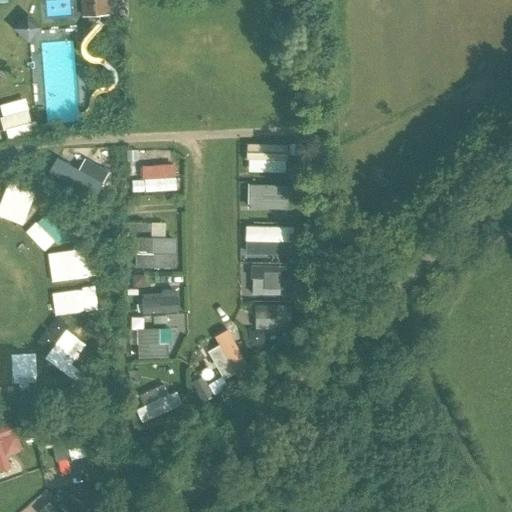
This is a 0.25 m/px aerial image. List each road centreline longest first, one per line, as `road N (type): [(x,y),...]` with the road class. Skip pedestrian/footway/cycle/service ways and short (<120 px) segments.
road 1 (unclassified): [(163,511),(511,161)]
road 2 (track): [(0,335),(45,332),(33,258),(11,240),(0,242)]
